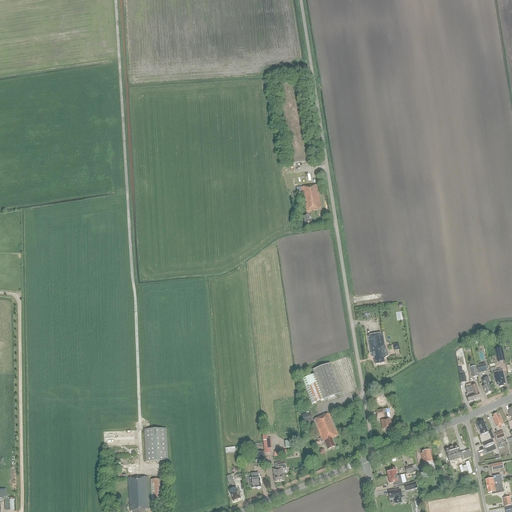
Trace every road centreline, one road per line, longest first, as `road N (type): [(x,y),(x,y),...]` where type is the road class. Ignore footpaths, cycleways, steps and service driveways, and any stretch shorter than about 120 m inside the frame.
road 1 (unclassified): [(375,455),(300,0)]
road 2 (track): [(21,511),(19,299),(0,293)]
road 3 (secondary): [(240,511),(363,460)]
